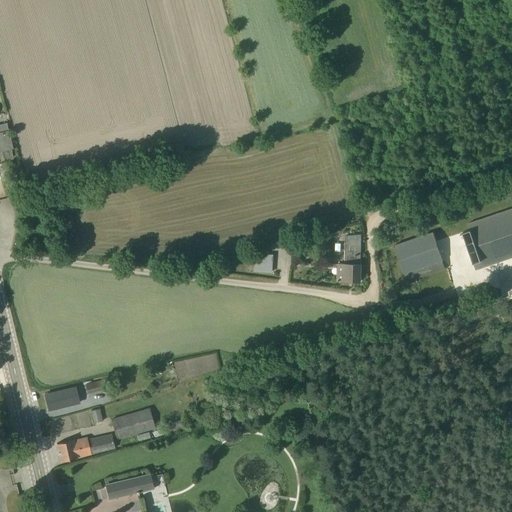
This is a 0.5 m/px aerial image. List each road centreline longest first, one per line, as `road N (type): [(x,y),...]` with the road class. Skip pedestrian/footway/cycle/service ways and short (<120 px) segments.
road 1 (unclassified): [(0,257),(363,298)]
road 2 (track): [(366,228),(293,0)]
road 3 (secondary): [(48,511),(0,312)]
road 4 (track): [(511,182),(366,228)]
